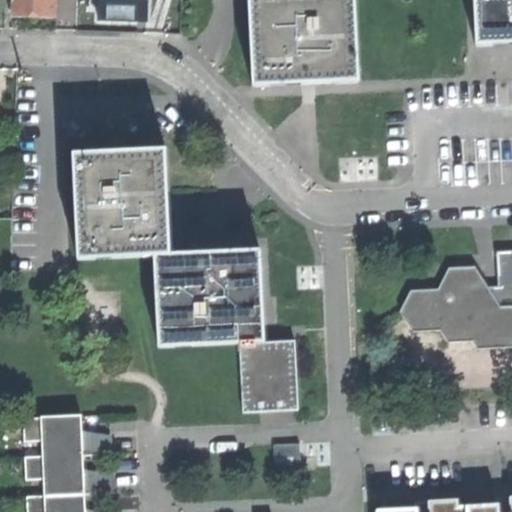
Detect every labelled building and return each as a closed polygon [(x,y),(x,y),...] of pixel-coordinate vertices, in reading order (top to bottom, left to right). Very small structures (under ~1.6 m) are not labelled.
[(56,17),(56,0),(13,0),(13,16),(35,16),(56,17)] [(100,0),(100,19),(128,20),(140,20),(140,1),(140,0),(100,0)] [(314,84),(358,82),(358,66),(352,67),(351,50),(357,49),(354,0),(249,0),(250,11),(257,11),(257,29),(251,29),(254,87),(269,86),(269,80),(286,80),(287,86),(301,85),(301,73),(313,72),(314,84)] [(511,0),(474,0),(477,46),(493,45),(492,39),(509,39),(509,45),(511,44),(511,0)] [(307,85),(314,84),(313,72),(301,73),(301,85),(307,85)] [(113,259),(156,257),(169,256),(169,241),(163,241),(162,224),(168,224),(167,208),(156,209),(155,196),(167,195),(167,191),(165,152),(149,153),(149,158),(132,159),(132,154),(75,156),(76,173),(82,173),(82,189),(76,189),(79,260),(95,259),(95,253),(112,253),(113,259)] [(167,202),(167,195),(155,196),(156,209),(167,208),(167,202)] [(241,344),(264,343),(263,327),(258,327),(257,309),(263,309),(260,252),(244,252),(244,259),(227,260),(227,253),(212,254),(213,266),(201,266),(200,255),(169,256),(156,257),(157,272),(163,272),(164,290),(158,290),(160,347),(175,346),(175,340),(192,339),(193,346),(241,344)] [(503,308),(511,307),(511,252),(498,253),(499,288),(488,288),(503,308)] [(206,254),(200,255),(201,266),(213,266),(212,254),(206,254)] [(511,307),(503,308),(488,288),(475,267),(459,268),(450,269),(439,291),(412,292),(401,313),(413,332),(441,332),(448,343),(473,343),(477,350),(511,348),(511,307)] [(294,342),(264,343),(241,344),(244,413),(260,412),(297,411),(294,342)] [(42,441),(42,457),(80,455),(110,454),(109,437),(80,438),(79,426),(79,417),(24,419),(24,442),(42,441)] [(276,471),(301,470),(300,443),(275,444),(276,471)] [(43,479),(44,497),(82,495),(111,494),(110,475),(81,476),(80,464),(80,455),(42,457),(25,458),(26,480),(43,479)] [(82,511),(82,503),(82,495),(44,497),(26,497),(26,511),(82,511)] [(511,511),(511,497),(496,498),(497,504),(459,506),(458,500),(437,501),(415,502),(416,509),(414,509),(375,511),(374,511),(511,511)]
